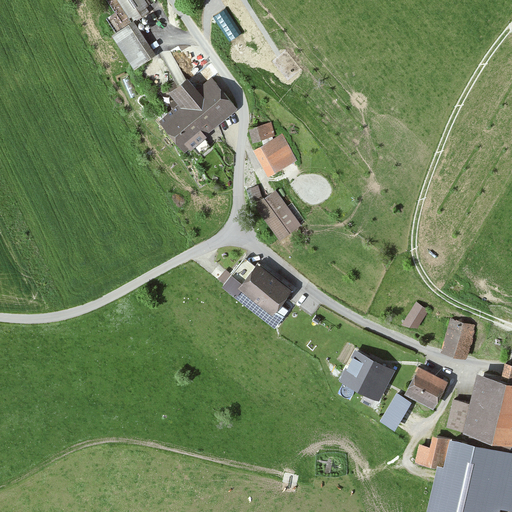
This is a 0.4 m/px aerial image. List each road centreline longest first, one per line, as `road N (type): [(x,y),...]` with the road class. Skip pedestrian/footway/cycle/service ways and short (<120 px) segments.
road 1 (unclassified): [(0,317),(44,318),(91,306),(238,232),(242,105),(173,0)]
road 2 (track): [(511,327),(444,297),(413,249),(423,194),(452,118),(511,26)]
